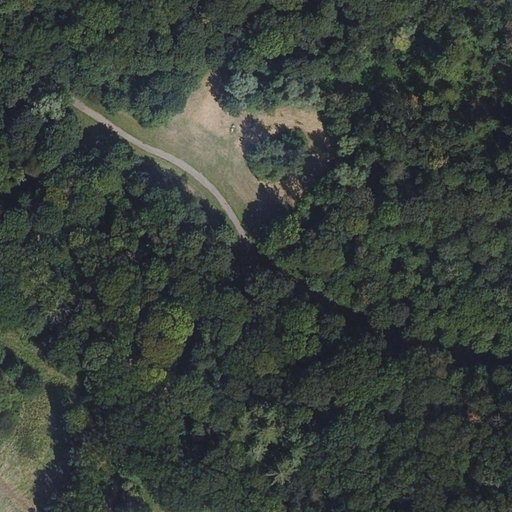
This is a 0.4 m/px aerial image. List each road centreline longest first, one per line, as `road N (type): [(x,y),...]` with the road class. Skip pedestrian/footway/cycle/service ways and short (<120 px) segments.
road 1 (track): [(251,263),(193,173),(131,141),(0,51)]
road 2 (track): [(101,511),(205,310),(251,263)]
road 3 (track): [(511,359),(428,356),(251,263)]
road 4 (track): [(278,511),(259,471),(204,418),(159,392)]
